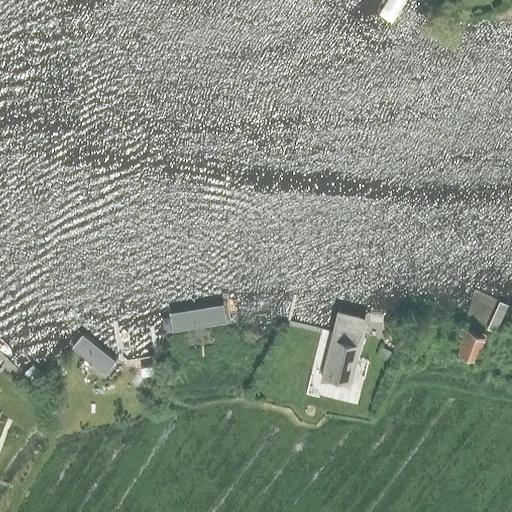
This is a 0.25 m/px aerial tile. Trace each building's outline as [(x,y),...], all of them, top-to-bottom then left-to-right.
[(498,303),(488,329),(496,332),(502,317),(506,306),(498,303)] [(218,311),(163,319),(166,338),(221,330),(218,311)] [(481,336),(467,330),(458,353),(476,360),(486,334),(482,333),(481,336)] [(117,369),(78,338),(67,352),(106,383),(117,369)] [(322,381),(349,387),(360,344),(346,340),(344,348),(331,345),(322,381)] [(382,348),(379,355),(390,360),(393,353),(382,348)]
